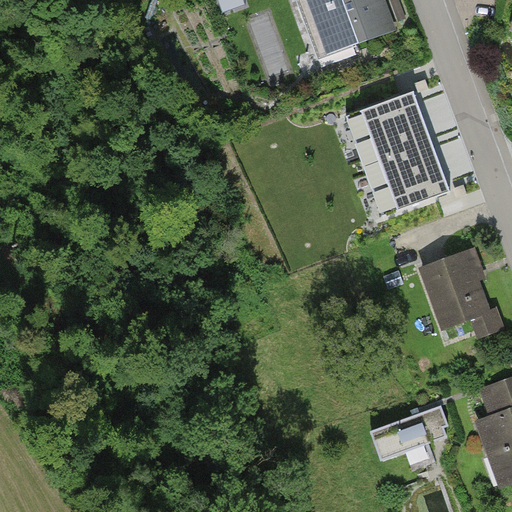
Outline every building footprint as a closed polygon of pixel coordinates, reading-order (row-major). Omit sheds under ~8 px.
[(311,0),(328,51),(397,28),(387,0),(311,0)] [(407,14),(402,0),(390,0),(396,18),(407,14)] [(452,192),(415,93),(347,117),(384,217),(452,192)] [(480,252),(427,271),(451,337),(478,327),(484,343),(510,333),(480,252)] [(511,487),(511,383),(486,393),(496,419),(478,426),(503,491),(511,487)] [(441,403),(370,425),(381,458),(444,438),(440,428),(448,425),(441,403)]
